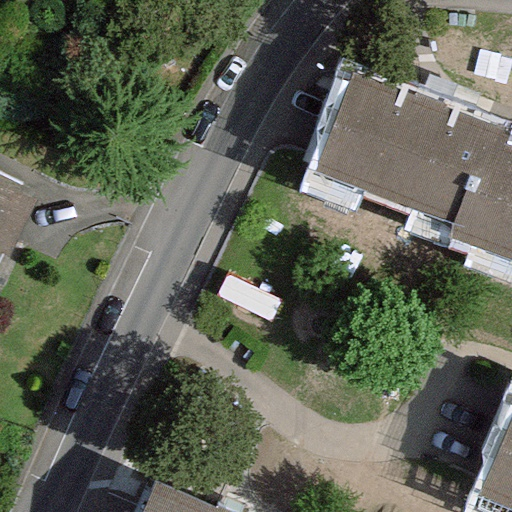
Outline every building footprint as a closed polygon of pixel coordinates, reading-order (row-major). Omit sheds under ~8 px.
[(345,48),(304,151),(446,207),(487,104),(345,48)] [(511,114),(487,104),(446,207),(511,233),(511,114)] [(0,249),(24,195),(0,184),(0,249)] [(511,374),(464,471),(511,494),(511,374)] [(262,511),(153,462),(130,511),(262,511)]
